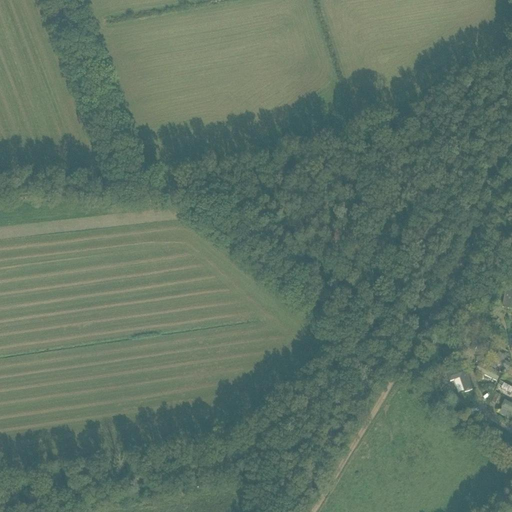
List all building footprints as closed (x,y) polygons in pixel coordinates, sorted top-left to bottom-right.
[(511,287),(505,286),(501,307),(511,309),(511,287)] [(454,381),(457,392),(471,389),(466,368),(448,372),(450,382),(454,381)] [(438,380),(433,386),(439,392),(444,386),(438,380)] [(511,386),(503,383),(501,389),(511,392),(511,386)] [(493,395),(489,402),(495,404),(498,397),(493,395)] [(499,412),(511,418),(511,402),(505,400),(499,412)]
